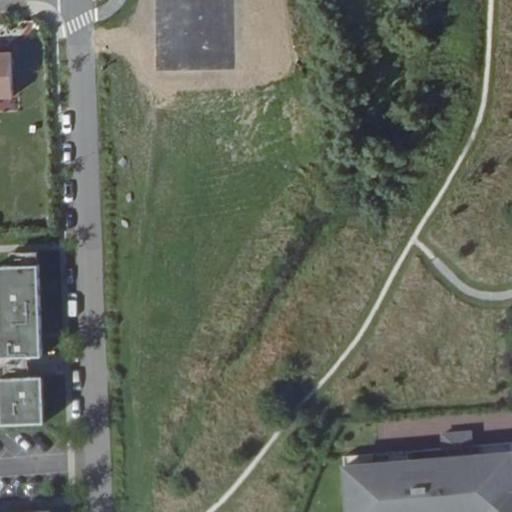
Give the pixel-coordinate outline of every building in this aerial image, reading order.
[(3,68),(0,68),(0,113),(28,113),(27,72),(3,73),(3,68)] [(38,256),(13,256),(13,268),(38,268),(38,256)] [(47,277),(6,277),(9,369),(50,368),(47,277)] [(49,384),(7,386),(9,430),(50,429),(49,384)] [(511,511),(509,450),(341,458),(343,511),(511,511)]
